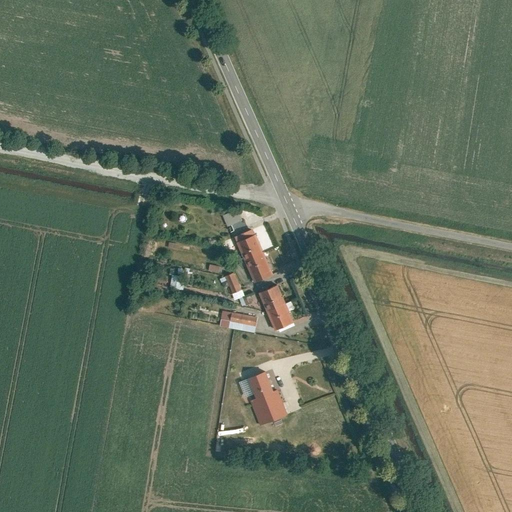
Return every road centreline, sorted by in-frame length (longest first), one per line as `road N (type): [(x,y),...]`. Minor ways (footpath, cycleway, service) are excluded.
road 1 (tertiary): [(288,207),(417,511)]
road 2 (unclassified): [(0,143),(283,194)]
road 3 (unclassified): [(288,207),(334,208),(511,243)]
road 4 (tertiary): [(198,0),(283,194)]
